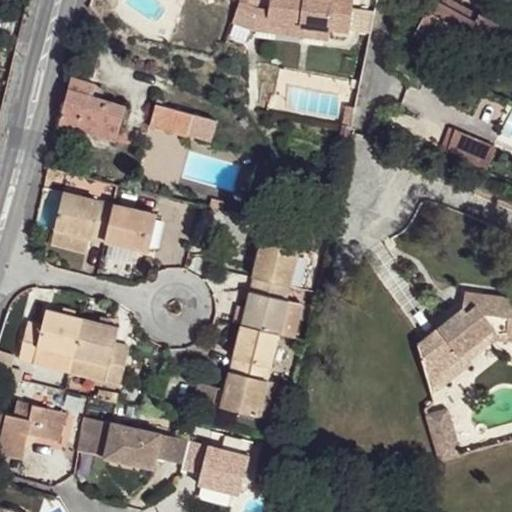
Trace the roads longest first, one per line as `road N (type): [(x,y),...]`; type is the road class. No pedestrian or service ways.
road 1 (residential): [(0,264),(176,307)]
road 2 (residential): [(65,0),(20,171)]
road 3 (residential): [(361,124),(388,0)]
